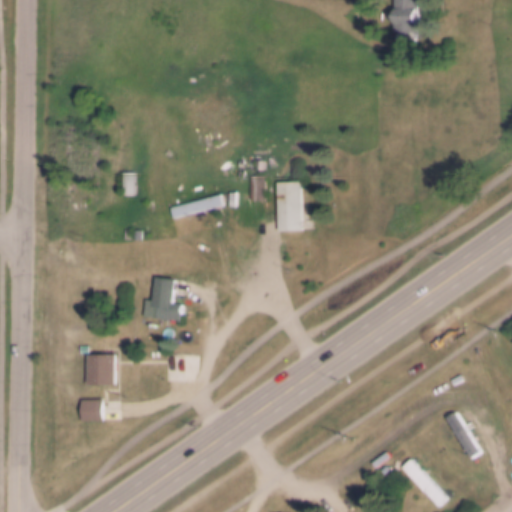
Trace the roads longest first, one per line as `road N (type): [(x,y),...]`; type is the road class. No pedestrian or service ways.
road 1 (residential): [(29,0),(22,511)]
road 2 (primary): [(110,511),(511,234)]
